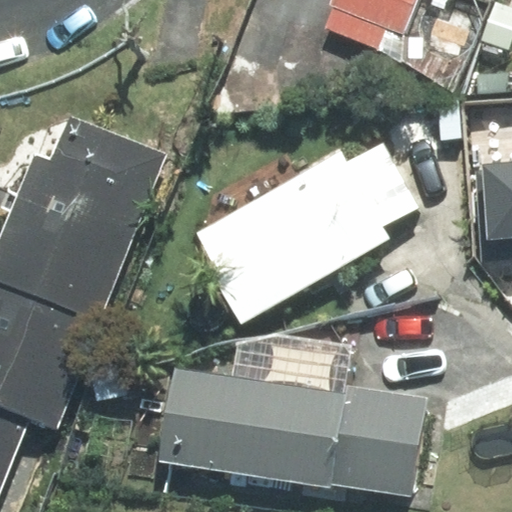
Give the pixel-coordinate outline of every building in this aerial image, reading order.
[(419,0),(335,0),(331,12),(335,13),(326,35),(377,55),(385,34),(403,42),(419,0)] [(511,53),(511,0),(496,0),(479,49),(510,60),(511,53)] [(0,511),(32,431),(60,442),(169,163),(68,124),(51,170),(34,162),(0,248),(0,511)] [(389,247),(340,157),(192,237),(241,327),(389,247)] [(161,471),(331,499),(333,490),(409,503),(426,404),(348,393),(347,403),(177,375),(161,471)]
